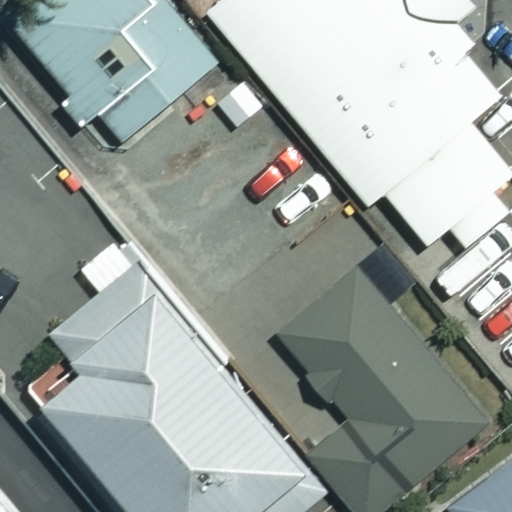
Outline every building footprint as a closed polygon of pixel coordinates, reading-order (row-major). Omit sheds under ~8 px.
[(25,0),(26,0),(5,17),(89,122),(106,108),(129,137),(223,62),(173,0),(25,0)] [(231,0),(215,13),(376,203),(394,188),(437,238),(511,174),(511,166),(476,124),(510,95),(475,54),(486,44),(468,24),(488,7),(481,0),(231,0)] [(312,511),(336,492),(144,261),(56,333),(93,377),(45,417),(123,511),(312,511)] [(483,416),(357,265),(274,334),(344,418),(314,443),(371,510),(483,416)] [(511,511),(511,459),(449,507),(452,511),(511,511)]
